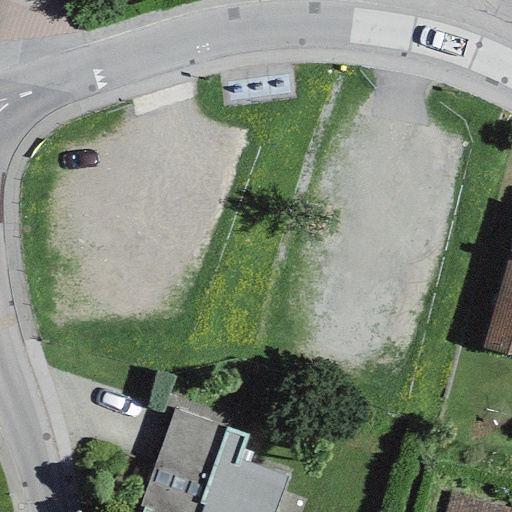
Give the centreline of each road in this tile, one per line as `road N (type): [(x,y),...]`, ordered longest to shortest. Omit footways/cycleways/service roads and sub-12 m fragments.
road 1 (residential): [(0,105),(201,34),(254,24),(347,24),(408,35),(511,72)]
road 2 (residential): [(0,374),(44,511)]
